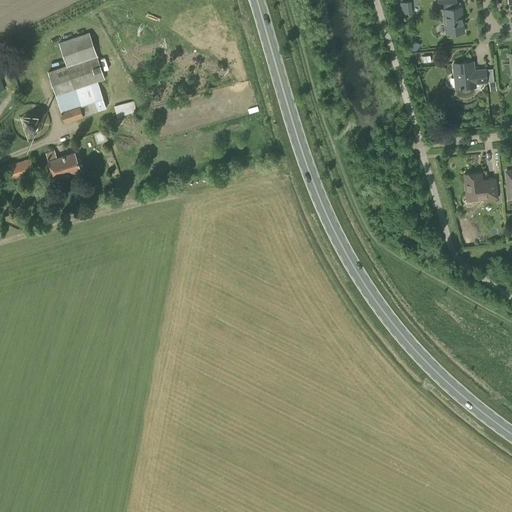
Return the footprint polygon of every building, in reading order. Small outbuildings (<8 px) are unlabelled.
[(455,8),(454,2),(455,2),(454,0),(437,0),(437,4),(443,3),(443,9),(445,34),(463,32),(461,7),(455,8)] [(401,15),(412,14),(411,1),(400,3),(401,15)] [(65,122),(106,108),(97,81),(105,79),(89,32),(58,42),(66,65),(48,71),(65,122)] [(419,46),(411,41),(408,45),(410,51),(416,50),(419,46)] [(469,68),(467,66),(466,62),(452,63),(455,88),(460,88),(461,89),(463,91),(465,92),(467,91),(469,91),(470,89),(471,87),(475,86),(474,83),(486,82),(485,69),(473,70),(473,67),(469,68)] [(132,102),(114,107),(117,116),(136,111),(133,101),(132,102)] [(29,131),(31,131),(32,131),(34,131),(35,130),(36,129),(37,128),(38,127),(39,126),(39,124),(39,123),(39,121),(39,120),(38,118),(37,117),(36,116),(35,115),(34,115),(33,114),(31,114),(30,114),(28,114),(27,115),(26,115),(25,116),(24,117),(23,118),(22,120),(22,121),(22,123),(22,124),(22,126),(23,127),(24,128),(25,129),(26,130),(28,131),(29,131)] [(54,159),(51,151),(46,153),(47,157),(48,160),(54,179),(81,171),(75,152),(54,159)] [(12,179),(34,172),(31,163),(30,159),(11,165),(8,166),(12,179)] [(481,180),(480,172),(463,174),(464,183),(466,183),(468,200),(483,199),(483,197),(496,195),(494,179),(481,180)] [(472,245),(471,238),(463,238),(463,246),(472,245)]
